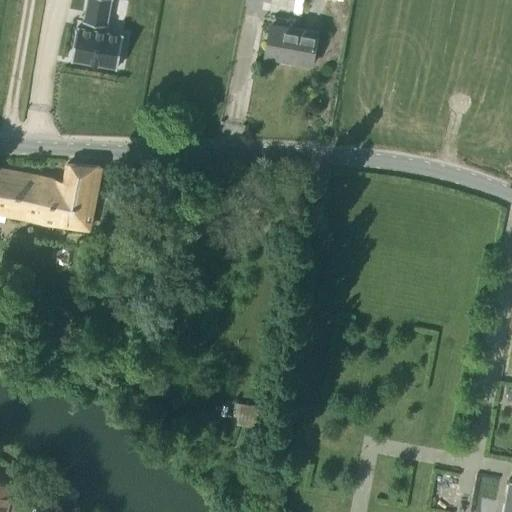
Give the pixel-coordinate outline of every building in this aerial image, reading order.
[(79,27),(77,27),(71,59),(73,60),(73,59),(115,67),(115,68),(117,68),(118,60),(121,61),(125,44),(121,43),(123,35),(121,35),(121,36),(98,31),(100,25),(106,27),(106,25),(110,0),(88,0),(84,21),(84,22),(87,23),(86,29),(79,28),(79,27)] [(312,66),(318,32),(271,23),(265,57),(312,66)] [(64,182),(0,170),(0,213),(38,220),(88,228),(99,167),(66,164),(64,182)] [(236,401),(233,422),(257,426),(260,405),(236,401)] [(438,472),(435,497),(456,499),(459,475),(438,472)] [(0,511),(21,511),(29,477),(9,473),(7,485),(0,483),(0,511)] [(511,511),(511,483),(508,483),(502,511),(511,511)]
